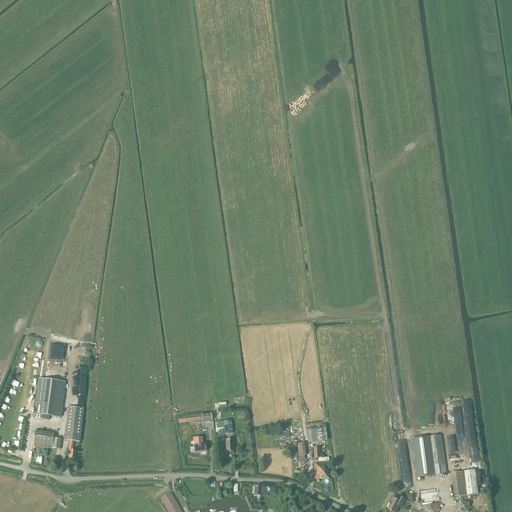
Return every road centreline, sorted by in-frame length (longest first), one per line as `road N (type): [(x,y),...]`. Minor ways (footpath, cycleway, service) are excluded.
road 1 (unclassified): [(348,511),(283,482),(66,479),(23,470)]
road 2 (track): [(307,309),(299,377),(311,493)]
road 3 (track): [(0,381),(22,330),(96,345)]
